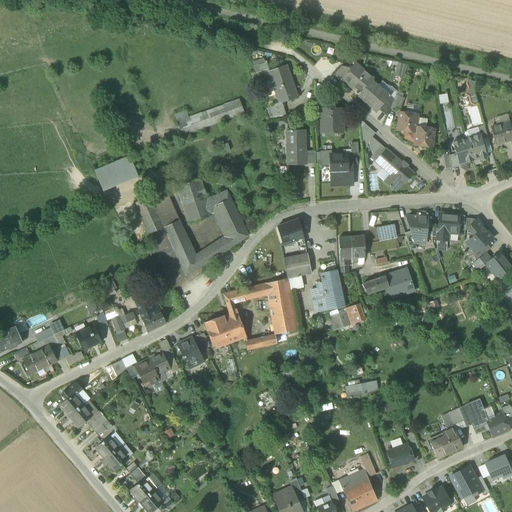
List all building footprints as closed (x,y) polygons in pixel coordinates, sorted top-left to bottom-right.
[(258,65),(260,72),(268,69),(266,62),(258,65)] [(355,63),(352,68),(358,73),(361,70),(363,70),(355,63)] [(252,67),(254,74),(260,72),(258,65),(252,67)] [(333,76),(340,82),(342,80),(341,80),(350,69),(348,67),(341,66),(333,76)] [(268,72),(279,103),(293,98),(291,92),(294,91),(288,72),(284,73),(282,67),(268,72)] [(357,89),(361,93),(371,80),(373,79),(363,70),(361,70),(358,73),(352,68),(350,69),(341,80),(342,80),(352,89),(353,87),(355,84),(358,87),(357,89)] [(389,96),(371,80),(361,93),(359,95),(358,96),(372,109),(374,106),(378,109),(389,96)] [(469,91),(471,93),(474,92),(473,90),(475,82),(467,80),(466,83),(469,91)] [(471,93),(469,91),(467,90),(465,95),(468,96),(470,104),(473,105),(477,104),(474,92),(471,93)] [(438,96),(440,103),(448,102),(447,94),(438,96)] [(390,109),(395,112),(401,98),(395,95),(393,100),(390,109)] [(315,110),(321,110),(323,110),(322,96),(314,96),(315,110)] [(378,109),(387,116),(390,109),(393,100),(389,96),(378,109)] [(177,122),(182,135),(244,113),(239,100),(188,118),(177,122)] [(273,108),(275,115),(283,112),(281,106),(273,108)] [(331,127),(331,133),(343,133),(342,120),(340,120),(340,115),(337,116),(337,109),(323,110),(321,110),(321,127),(331,127)] [(174,115),(177,122),(188,118),(186,111),(174,115)] [(397,131),(415,133),(416,127),(417,115),(399,112),(397,131)] [(490,128),(495,145),(510,141),(511,140),(511,131),(509,123),(497,127),(490,128)] [(368,140),(371,137),(375,133),(364,124),(361,128),(362,141),(368,140)] [(434,129),(416,127),(415,133),(414,145),(432,147),(434,129)] [(480,134),(482,140),(487,139),(484,127),(478,128),(479,135),(480,134)] [(464,133),(466,138),(472,161),(479,159),(481,160),(485,159),(486,157),(486,154),(482,140),(480,134),(479,135),(478,128),(466,131),(464,133)] [(287,164),(301,164),(301,158),(305,158),(305,152),(305,138),(301,138),(301,132),(287,132),(287,164)] [(374,154),(381,146),(371,137),(368,140),(369,150),(374,154)] [(465,163),(472,161),(466,138),(459,141),(459,140),(457,139),(454,140),(453,142),(452,143),(453,146),(453,145),(456,154),(459,165),(459,163),(465,162),(465,163)] [(482,140),(486,154),(491,152),(487,139),(482,140)] [(211,157),(211,158),(230,151),(227,145),(209,152),(211,157)] [(371,158),(375,162),(386,150),(381,146),(374,154),(371,158)] [(391,155),(386,150),(375,162),(381,166),(391,155)] [(305,164),(315,164),(315,152),(305,152),(305,158),(305,164)] [(347,154),(331,155),(330,152),(321,152),(321,165),(330,165),(330,173),(340,173),(340,172),(347,171),(347,164),(347,161),(347,154)] [(449,156),(451,168),(451,169),(460,166),(459,165),(456,154),(449,156)] [(385,182),(395,191),(403,182),(405,183),(413,174),(406,167),(402,164),(391,155),(381,166),(381,167),(382,168),(391,175),(385,182)] [(445,169),(451,168),(449,156),(443,157),(445,169)] [(103,191),(138,176),(129,157),(95,171),(103,191)] [(352,164),(347,164),(347,171),(340,172),(340,173),(330,173),(331,186),(352,185),(352,164)] [(391,175),(382,168),(375,175),(384,183),(385,182),(391,175)] [(176,187),(182,203),(198,197),(200,203),(207,199),(200,179),(176,187)] [(149,189),(151,196),(166,191),(162,183),(149,189)] [(151,196),(150,196),(161,220),(174,213),(178,221),(179,220),(166,191),(151,196)] [(224,238),(222,240),(228,249),(248,236),(230,199),(226,191),(207,199),(200,203),(198,197),(182,203),(189,224),(213,216),(218,214),(228,236),(224,238)] [(171,286),(185,277),(164,227),(161,220),(150,196),(134,203),(171,286)] [(386,212),(389,221),(400,220),(397,212),(386,212)] [(161,220),(164,227),(178,221),(174,213),(161,220)] [(410,232),(414,244),(421,242),(426,242),(426,237),(426,236),(426,232),(427,219),(428,214),(416,213),(416,217),(409,216),(407,216),(406,217),(406,219),(410,232)] [(437,240),(446,241),(447,234),(458,235),(459,215),(439,213),(437,233),(438,233),(437,240)] [(213,216),(224,238),(228,236),(218,214),(213,216)] [(469,231),(470,233),(471,224),(476,220),(466,218),(464,230),(469,231)] [(279,232),(283,245),(304,238),(298,219),(277,227),(279,232)] [(475,253),(475,254),(486,244),(492,239),(476,220),(471,224),(470,233),(473,236),(472,237),(473,239),(468,243),(468,245),(475,253)] [(195,257),(178,221),(164,227),(185,277),(200,267),(219,255),(213,245),(195,257)] [(378,230),(380,242),(394,239),(391,227),(378,230)] [(414,244),(410,232),(404,234),(410,251),(416,249),(414,244)] [(351,237),(352,259),(357,258),(364,258),(363,236),(351,237)] [(338,238),(339,260),(347,259),(352,259),(351,237),(338,238)] [(219,255),(228,249),(222,240),(213,245),(219,255)] [(472,255),(476,260),(484,253),(490,249),(486,244),(475,254),(475,253),(472,255)] [(287,278),(287,279),(301,276),(310,274),(306,255),(304,247),(301,248),(303,255),(283,260),(287,278)] [(485,264),(498,280),(498,281),(511,269),(511,267),(499,252),(490,260),(485,264)] [(490,260),(484,253),(476,260),(472,264),(478,270),(479,269),(485,264),(490,260)] [(323,271),(334,269),(332,261),(321,263),(323,271)] [(492,285),(498,280),(485,264),(479,269),(492,285)] [(323,283),(324,288),(329,308),(329,309),(343,306),(336,271),(321,275),(322,278),(321,278),(321,279),(322,279),(323,283)] [(388,289),(386,289),(389,300),(413,293),(407,271),(385,277),(385,278),(388,289)] [(301,276),(287,279),(289,289),(289,290),(303,288),(301,276)] [(362,285),(367,295),(386,289),(388,289),(385,278),(362,285)] [(253,299),(267,295),(267,294),(268,294),(268,292),(289,289),(287,279),(265,284),(253,287),(251,287),(253,299)] [(115,293),(110,281),(103,285),(108,297),(115,293)] [(504,300),(507,297),(511,292),(511,283),(500,295),(504,300)] [(246,300),(253,299),(251,287),(244,289),(246,300)] [(316,311),(329,308),(324,288),(318,289),(312,291),(316,311)] [(233,303),(246,300),(244,289),(223,294),(225,300),(226,305),(233,303)] [(289,290),(289,289),(268,292),(268,294),(267,294),(267,295),(274,336),(275,336),(298,330),(289,290)] [(134,300),(142,321),(155,316),(154,313),(156,312),(155,311),(157,309),(154,302),(147,305),(143,296),(134,300)] [(94,302),(86,305),(91,315),(99,312),(94,302)] [(230,315),(231,317),(237,315),(233,303),(226,305),(227,307),(230,315)] [(338,314),(343,327),(365,320),(359,304),(344,309),(345,312),(338,314)] [(121,310),(124,316),(132,313),(129,306),(121,310)] [(115,307),(103,313),(106,321),(111,319),(110,317),(118,315),(116,311),(115,307)] [(158,309),(157,309),(155,311),(156,312),(154,313),(155,316),(142,321),(147,332),(166,323),(158,309)] [(96,316),(101,327),(108,325),(106,321),(103,313),(96,316)] [(124,316),(125,320),(126,322),(134,319),(132,313),(124,316)] [(332,326),(333,331),(339,329),(343,327),(338,314),(330,317),(332,326)] [(111,319),(115,331),(123,328),(121,325),(119,318),(118,315),(110,317),(111,319)] [(228,327),(233,325),(231,317),(230,315),(224,317),(228,327)] [(240,324),(237,315),(231,317),(233,325),(234,326),(240,324)] [(214,350),(228,345),(222,329),(228,327),(224,317),(204,324),(214,350)] [(16,327),(19,334),(28,330),(22,318),(13,322),(16,327)] [(124,323),(121,325),(123,328),(123,330),(129,328),(134,326),(136,325),(134,319),(126,322),(124,323)] [(49,325),(51,329),(53,335),(60,332),(64,330),(60,320),(49,325)] [(74,328),(77,333),(86,329),(83,324),(74,328)] [(246,339),(240,324),(234,326),(233,325),(228,327),(222,329),(228,345),(243,340),(246,339)] [(76,334),(83,350),(92,345),(100,341),(93,326),(86,329),(77,333),(76,334)] [(0,334),(0,352),(22,342),(19,334),(16,327),(0,334)] [(70,327),(64,330),(60,332),(62,337),(72,332),(70,327)] [(123,328),(115,331),(116,333),(114,334),(117,343),(127,340),(123,330),(123,328)] [(37,343),(42,340),(53,335),(51,329),(34,337),(37,343)] [(53,335),(64,358),(71,355),(62,337),(60,332),(53,335)] [(203,346),(204,345),(208,343),(209,343),(204,333),(198,336),(203,346)] [(64,358),(53,335),(42,340),(46,347),(49,346),(57,361),(57,362),(64,358)] [(192,338),(198,349),(203,347),(198,335),(192,338)] [(276,344),(275,336),(274,336),(258,339),(260,347),(276,344)] [(177,346),(189,369),(204,362),(198,349),(192,338),(177,346)] [(246,350),(254,349),(252,341),(247,342),(246,339),(243,340),(244,343),(246,350)] [(32,345),(35,353),(46,347),(42,340),(37,343),(32,345)] [(158,344),(163,353),(168,350),(172,349),(167,340),(158,344)] [(46,347),(35,353),(43,368),(51,364),(57,361),(49,346),(46,347)] [(13,354),(17,362),(22,360),(22,359),(30,355),(26,348),(13,354)] [(163,353),(167,362),(173,360),(168,350),(163,353)] [(72,357),(71,355),(64,358),(68,367),(84,359),(81,352),(72,357)] [(29,375),(43,368),(35,353),(30,355),(22,359),(22,360),(24,364),(21,366),(25,372),(27,371),(29,375)] [(149,360),(150,360),(157,376),(170,369),(167,362),(163,353),(149,360)] [(122,360),(126,368),(131,365),(136,363),(132,354),(121,359),(122,360)] [(237,373),(233,359),(229,360),(230,366),(226,367),(228,375),(237,373)] [(111,366),(117,377),(126,369),(122,360),(111,366)] [(160,380),(157,376),(150,360),(143,363),(142,362),(135,366),(143,384),(149,381),(151,385),(160,380)] [(178,371),(173,360),(167,362),(170,369),(172,373),(178,371)] [(51,364),(43,368),(46,373),(53,369),(51,364)] [(126,368),(131,379),(136,376),(131,365),(126,368)] [(170,369),(157,376),(160,380),(160,381),(173,375),(172,373),(170,369)] [(160,381),(160,380),(151,385),(156,394),(164,390),(160,381)] [(377,394),(375,382),(346,388),(348,399),(377,394)] [(61,397),(65,402),(74,394),(75,396),(82,390),(77,384),(61,397)] [(75,396),(83,405),(90,399),(82,390),(75,396)] [(83,405),(75,396),(74,394),(65,402),(60,406),(69,416),(83,405)] [(102,415),(90,399),(83,405),(93,417),(86,423),(89,426),(97,420),(102,415)] [(485,420),(485,419),(482,410),(478,401),(466,406),(473,425),(475,424),(485,420)] [(134,402),(130,408),(135,411),(139,405),(134,402)] [(192,415),(186,402),(180,405),(187,417),(192,415)] [(93,417),(83,405),(69,416),(79,429),(86,423),(93,417)] [(466,406),(458,409),(465,428),(473,425),(466,406)] [(490,407),(482,410),(485,419),(494,416),(490,407)] [(501,412),(504,420),(511,416),(511,410),(511,407),(501,411),(501,412)] [(456,432),(465,428),(458,409),(439,417),(445,430),(453,426),(456,432)] [(489,428),(493,438),(509,431),(504,420),(501,412),(494,416),(485,419),(485,420),(489,428)] [(97,420),(102,425),(107,421),(102,415),(97,420)] [(89,426),(94,431),(102,425),(97,420),(89,426)] [(489,428),(485,420),(475,424),(477,429),(475,430),(476,433),(489,428)] [(111,426),(107,421),(102,425),(106,430),(111,426)] [(106,430),(102,425),(94,431),(98,436),(106,430)] [(431,444),(437,458),(462,447),(456,432),(453,426),(445,430),(448,436),(431,444)] [(171,428),(164,432),(167,439),(174,435),(171,428)] [(115,432),(110,437),(118,448),(122,444),(124,443),(115,432)] [(407,434),(413,451),(419,449),(412,432),(407,434)] [(95,449),(104,459),(118,448),(110,437),(95,449)] [(132,455),(122,444),(118,448),(127,459),(132,455)] [(386,453),(392,467),(413,459),(408,445),(401,447),(401,445),(393,448),(394,450),(386,453)] [(127,459),(118,448),(104,459),(114,472),(128,460),(127,459)] [(359,457),(365,471),(367,477),(375,473),(367,454),(359,457)] [(504,456),(485,464),(489,475),(491,480),(501,475),(502,478),(511,474),(506,462),(504,456)] [(126,469),(130,474),(138,467),(134,462),(126,469)] [(482,478),(489,475),(485,464),(484,464),(477,467),(482,478)] [(142,473),(138,467),(130,474),(134,479),(142,473)] [(468,467),(449,477),(461,499),(463,498),(471,493),(473,496),(481,492),(482,492),(475,479),(468,467)] [(344,492),(352,511),(377,501),(367,477),(365,471),(352,476),(355,484),(342,489),(344,492)] [(146,478),(142,473),(134,479),(138,484),(144,479),(145,479),(146,478)] [(146,478),(145,479),(154,490),(161,484),(152,473),(146,478)] [(339,481),(342,489),(355,484),(352,476),(352,475),(339,481)] [(481,476),(475,479),(482,492),(481,492),(483,495),(489,492),(481,476)] [(130,491),(139,502),(154,490),(145,479),(144,479),(138,484),(130,491)] [(342,489),(339,481),(331,484),(332,486),(336,495),(344,492),(342,489)] [(161,484),(154,490),(139,502),(147,511),(150,511),(157,507),(163,502),(163,501),(168,497),(169,495),(161,484)] [(308,511),(309,511),(305,500),(304,499),(301,491),(298,484),(291,487),(298,503),(301,511),(308,511)] [(328,496),(330,500),(337,497),(336,495),(332,486),(326,489),(328,496)] [(291,487),(281,492),(288,507),(298,503),(291,487)] [(428,494),(422,498),(429,511),(434,511),(437,511),(441,511),(445,510),(444,507),(450,504),(443,491),(441,487),(435,491),(434,489),(427,493),(428,494)] [(448,488),(443,491),(450,504),(452,506),(457,503),(448,488)] [(307,489),(301,491),(304,499),(310,497),(307,489)] [(174,492),(168,497),(172,502),(179,497),(174,492)] [(279,511),(288,507),(281,492),(272,496),(279,511)] [(476,501),(473,496),(471,493),(463,498),(467,506),(476,501)] [(328,496),(321,499),(324,505),(331,502),(330,500),(328,496)] [(157,507),(161,511),(172,502),(168,497),(163,501),(163,502),(157,507)] [(316,508),(324,505),(321,499),(313,502),(316,508)] [(316,508),(317,511),(335,511),(333,505),(331,502),(324,505),(316,508)] [(301,511),(298,503),(288,507),(279,511),(301,511)]
